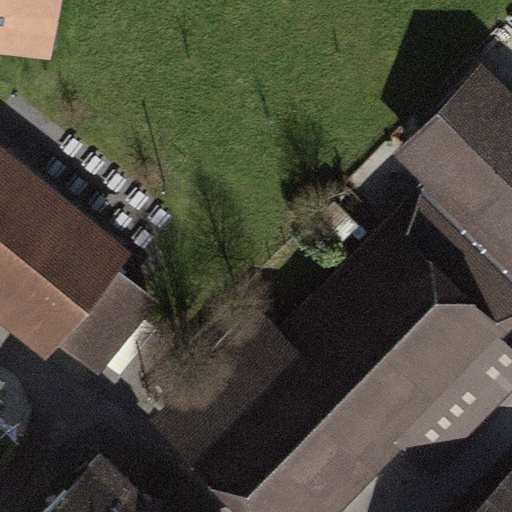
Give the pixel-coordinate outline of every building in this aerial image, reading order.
[(0,0),(0,39),(26,42),(30,0),(0,0)] [(511,256),(511,83),(479,52),(394,140),(430,176),(511,256)] [(136,281),(0,174),(0,284),(82,349),(136,281)] [(317,511),(511,312),(511,256),(430,176),(184,429),(270,511),(317,511)] [(160,511),(95,441),(16,511),(160,511)] [(511,511),(511,489),(487,511),(511,511)]
